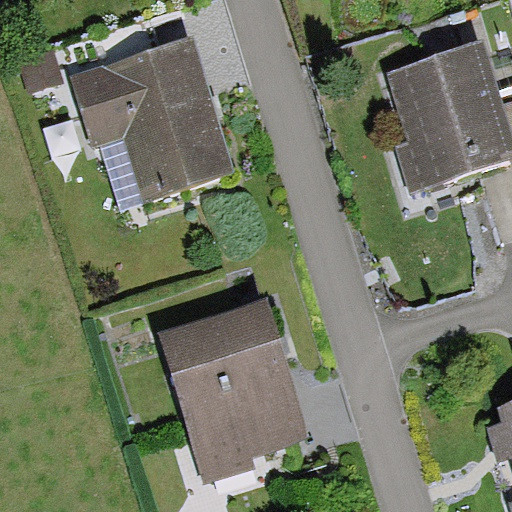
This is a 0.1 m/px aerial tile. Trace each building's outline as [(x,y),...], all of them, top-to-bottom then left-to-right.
[(193,36),(70,74),(93,148),(100,145),(122,138),(143,203),(237,174),(193,36)] [(483,41),(387,72),(410,143),(397,147),(411,193),(511,161),(511,130),(499,91),(483,41)] [(51,44),(18,54),(30,93),(64,83),(51,44)] [(511,86),(499,91),(511,130),(511,86)] [(121,211),(143,203),(122,138),(100,145),(121,211)] [(266,299),(158,333),(206,485),(257,469),(253,458),(310,440),(266,299)] [(511,401),(497,406),(502,423),(488,427),(498,462),(511,458),(511,459),(511,501),(509,502),(511,511),(511,401)]
